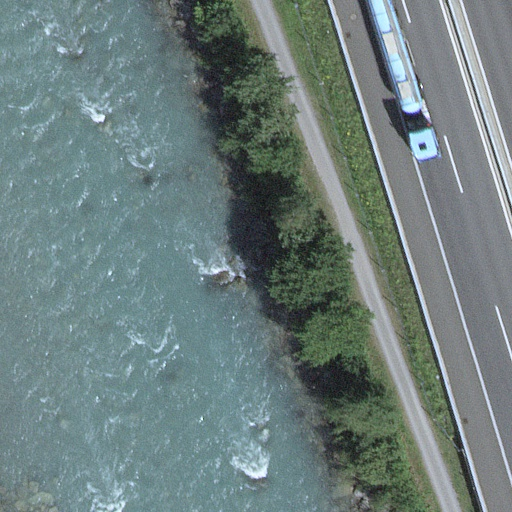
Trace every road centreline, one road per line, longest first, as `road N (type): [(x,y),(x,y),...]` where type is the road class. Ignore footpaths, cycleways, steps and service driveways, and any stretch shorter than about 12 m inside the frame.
road 1 (track): [(260,0),(449,511)]
road 2 (motorway): [(401,0),(511,391)]
